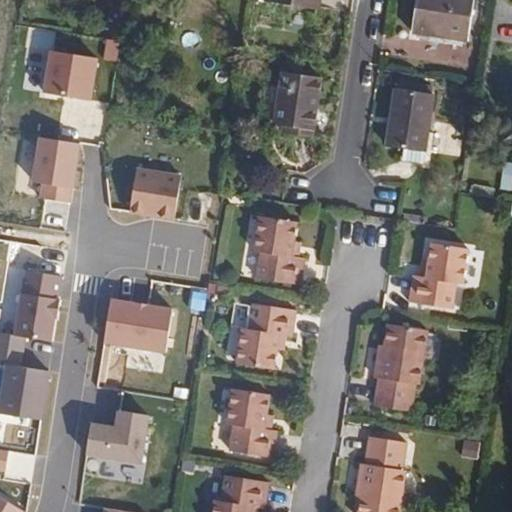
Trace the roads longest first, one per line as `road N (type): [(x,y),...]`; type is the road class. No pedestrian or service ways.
road 1 (residential): [(50,511),(95,251),(149,247)]
road 2 (residential): [(348,264),(308,511)]
road 3 (residential): [(371,0),(345,183)]
